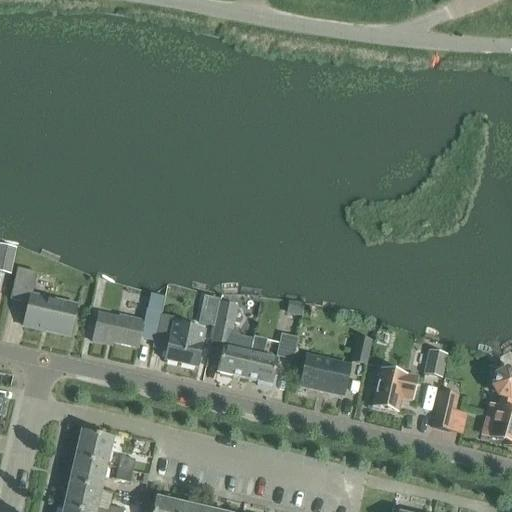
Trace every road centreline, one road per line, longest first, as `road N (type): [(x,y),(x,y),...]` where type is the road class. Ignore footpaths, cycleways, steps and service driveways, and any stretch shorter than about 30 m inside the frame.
road 1 (tertiary): [(511,467),(44,359)]
road 2 (unclassified): [(511,46),(350,36),(161,0)]
road 3 (residential): [(32,407),(352,488),(347,511)]
